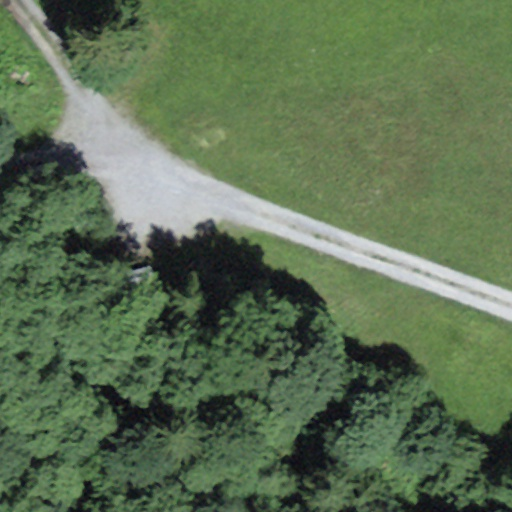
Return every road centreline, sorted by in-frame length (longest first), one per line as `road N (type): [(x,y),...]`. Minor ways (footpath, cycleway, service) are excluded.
road 1 (track): [(0,174),(119,130),(169,171),(236,205),(511,308)]
road 2 (track): [(119,130),(13,0)]
